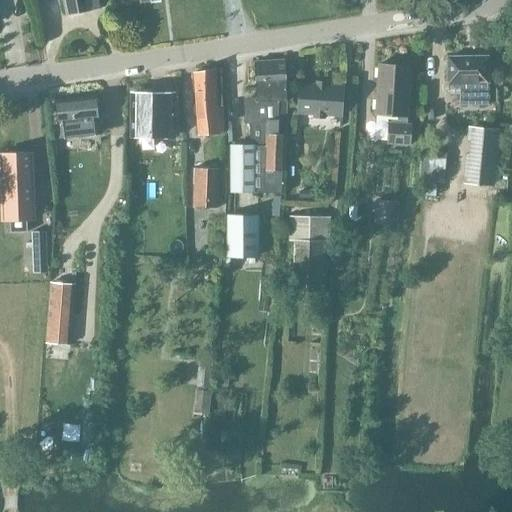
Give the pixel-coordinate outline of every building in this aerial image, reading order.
[(64,0),(67,14),(100,7),(98,0),(64,0)] [(89,13),(68,15),(70,33),(91,31),(89,13)] [(489,56),(447,57),(449,93),(461,92),(461,97),(461,105),(467,105),(490,105),(490,104),(489,56)] [(230,191),(282,193),(282,170),(285,170),(287,94),(285,60),(254,61),(257,99),(243,100),(244,123),(250,123),(250,146),(232,145),(230,191)] [(386,143),(411,145),(412,122),(407,122),(411,66),(380,64),(377,113),(390,114),(390,121),(387,121),(386,143)] [(221,68),(196,72),(198,136),(224,135),(221,68)] [(314,117),(324,118),(324,115),(341,116),(343,86),(326,85),(326,82),(315,82),(315,84),(298,83),(296,113),(314,114),(314,117)] [(130,136),(172,137),(173,94),(132,93),(130,136)] [(57,101),(61,138),(100,134),(96,96),(57,101)] [(467,155),(464,184),(494,186),(500,129),(470,126),(469,140),(470,140),(469,155),(467,155)] [(32,220),(29,152),(3,153),(6,221),(10,221),(11,230),(10,230),(10,232),(28,232),(28,230),(27,220),(32,220)] [(442,177),(443,157),(427,156),(426,176),(442,177)] [(192,207),(217,208),(218,169),(193,168),(192,207)] [(377,202),(375,226),(397,228),(400,204),(377,202)] [(256,216),(231,216),(231,258),(256,258),(256,216)] [(291,217),(290,240),(295,240),(294,292),(323,292),(325,241),(330,241),(331,218),(291,217)] [(48,265),(47,231),(32,232),(33,265),(48,265)] [(51,283),(46,342),(70,344),(75,284),(51,283)] [(199,360),(196,386),(210,387),(213,361),(199,360)]
